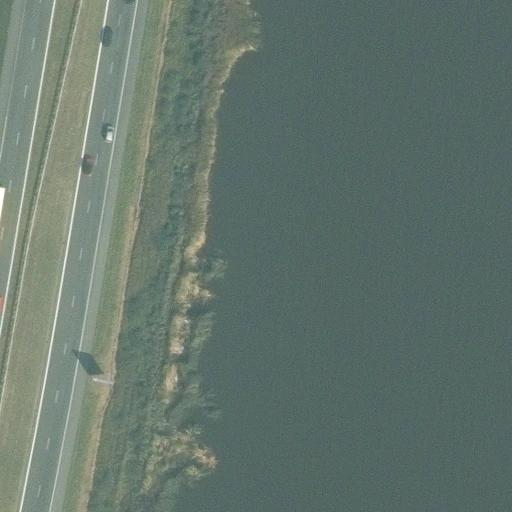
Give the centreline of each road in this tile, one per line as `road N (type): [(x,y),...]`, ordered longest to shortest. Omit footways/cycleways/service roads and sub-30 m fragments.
road 1 (motorway): [(34,511),(134,0)]
road 2 (motorway): [(38,0),(0,224)]
